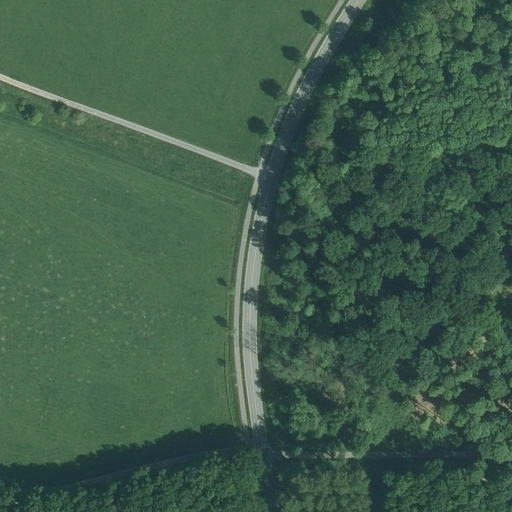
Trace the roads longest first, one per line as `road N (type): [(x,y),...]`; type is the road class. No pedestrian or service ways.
road 1 (secondary): [(262,454),(249,340),(260,222),(290,124),(362,0)]
road 2 (track): [(262,454),(0,502)]
road 3 (unclassified): [(511,453),(262,454)]
